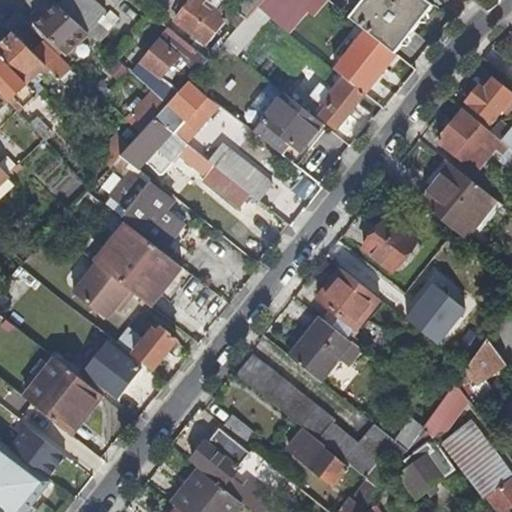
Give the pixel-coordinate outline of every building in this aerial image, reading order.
[(96,0),(60,0),(57,3),(87,30),(106,9),(96,0)] [(226,19),(237,28),(246,17),(223,0),(219,0),(212,8),(202,0),(192,0),(176,20),(206,45),(226,19)] [(268,15),(281,0),(261,0),(257,5),(268,15)] [(395,52),(434,4),(429,0),(363,0),(350,17),(380,40),(395,52)] [(66,52),(87,30),(57,3),(55,2),(35,21),(49,36),(66,52)] [(27,21),(0,45),(0,52),(37,92),(43,87),(33,77),(46,65),(59,78),(72,65),(27,21)] [(178,57),(196,73),(208,60),(170,29),(133,71),(154,90),(169,103),(180,90),(162,74),(178,57)] [(368,86),(372,81),(395,52),(380,40),(365,59),(358,53),(346,68),(350,71),(368,86)] [(0,52),(0,91),(8,100),(14,95),(23,105),(37,92),(0,52)] [(364,91),(368,86),(350,71),(346,77),(364,91)] [(484,86),(492,76),(489,72),(480,83),(484,86)] [(337,128),(356,104),(365,93),(364,91),(346,77),(344,76),(331,92),(336,96),(320,116),(337,128)] [(484,86),(480,83),(466,100),(479,110),(489,118),(499,106),(502,108),(505,104),(506,105),(511,97),(511,91),(492,76),(484,86)] [(181,115),(186,119),(209,95),(189,80),(180,90),(169,103),(155,117),(169,128),(181,115)] [(393,98),(372,81),(368,86),(364,91),(365,93),(385,108),(393,98)] [(154,90),(131,115),(146,128),(155,117),(169,103),(154,90)] [(0,108),(8,100),(0,91),(0,108)] [(311,135),(316,139),(327,125),(285,92),(254,131),(296,164),(308,150),(303,146),(311,135)] [(365,93),(356,104),(372,117),(376,120),(385,108),(365,93)] [(479,124),(461,109),(438,139),(473,167),(494,141),(501,148),(506,142),(504,141),(491,130),(490,129),(484,124),(481,122),(479,124)] [(489,118),(479,110),(474,116),(481,122),(484,124),(489,118)] [(181,115),(169,128),(186,142),(197,129),(186,119),(181,115)] [(239,207),(250,192),(209,160),(186,142),(169,128),(155,117),(146,128),(130,145),(122,154),(132,161),(135,164),(142,156),(157,170),(161,170),(169,161),(168,156),(154,144),(165,133),(175,141),(171,146),(206,174),(203,179),(239,207)] [(496,123),(489,118),(484,124),(490,129),(496,123)] [(499,120),(491,130),(504,141),(506,142),(511,147),(511,127),(501,119),(499,120)] [(98,155),(111,166),(122,154),(130,145),(118,134),(98,155)] [(308,150),(316,139),(311,135),(303,146),(308,150)] [(224,143),(209,160),(250,192),(269,207),(282,189),(224,143)] [(95,184),(106,192),(132,161),(122,154),(111,166),(109,168),(95,184)] [(0,182),(9,174),(0,164),(0,182)] [(432,187),(420,201),(463,237),(495,197),(454,164),(434,189),(432,187)] [(147,184),(132,172),(113,196),(128,208),(124,212),(165,246),(184,221),(168,208),(175,199),(150,180),(147,184)] [(416,239),(388,216),(363,247),(392,270),(416,239)] [(96,262),(97,262),(99,263),(118,279),(134,292),(151,306),(182,266),(136,229),(127,222),(96,262)] [(118,279),(99,263),(97,262),(74,291),(107,318),(115,308),(120,302),(124,306),(134,293),(134,292),(118,279)] [(0,310),(33,275),(21,265),(0,288),(0,310)] [(329,308),(322,317),(348,338),(379,299),(342,269),(318,299),(329,308)] [(440,344),(465,306),(429,281),(403,318),(440,344)] [(124,306),(120,302),(115,308),(119,311),(124,306)] [(320,380),(351,341),(348,338),(322,317),(291,357),(320,380)] [(138,333),(121,320),(109,336),(125,349),(138,333)] [(177,337),(155,320),(151,325),(147,321),(138,333),(125,349),(151,369),(177,337)] [(477,383),(506,363),(488,338),(468,367),(467,368),(477,383)] [(140,368),(107,342),(85,371),(118,397),(140,368)] [(252,355),(236,374),(247,383),(304,429),(325,445),(366,478),(380,489),(394,470),(397,465),(408,450),(377,425),(359,446),(333,425),(336,421),(262,363),(252,355)] [(51,366),(40,380),(27,397),(41,409),(71,432),(93,405),(89,402),(97,391),(57,358),(51,366)] [(40,380),(51,366),(41,358),(31,372),(40,380)] [(462,409),(469,400),(457,383),(437,410),(425,427),(435,441),(436,442),(455,418),(462,409)] [(93,405),(101,394),(97,391),(89,402),(93,405)] [(65,454),(77,438),(71,432),(41,409),(28,425),(65,454)] [(462,427),(442,443),(484,497),(487,495),(511,477),(462,409),(455,418),(462,427)] [(232,413),(222,424),(245,443),(254,431),(232,413)] [(455,418),(436,442),(439,446),(442,443),(462,427),(455,418)] [(219,428),(210,438),(207,442),(205,441),(191,458),(224,484),(249,452),(219,428)] [(323,447),(325,445),(304,429),(288,449),(332,484),(347,466),(323,447)] [(0,511),(25,511),(47,484),(53,489),(57,483),(53,480),(52,479),(9,446),(2,440),(0,438),(0,511)] [(416,497),(456,469),(439,446),(436,442),(435,441),(430,445),(434,450),(402,473),(397,465),(394,470),(398,476),(400,474),(416,497)] [(173,504),(201,469),(198,465),(169,501),(173,504)] [(201,469),(173,504),(177,508),(182,511),(235,511),(243,502),(201,469)] [(237,470),(224,487),(256,511),(262,511),(273,498),(237,470)] [(511,511),(511,476),(511,477),(487,495),(499,511),(511,511)] [(366,478),(351,497),(365,509),(380,489),(366,478)] [(340,511),(363,511),(365,509),(351,497),(340,511)]
